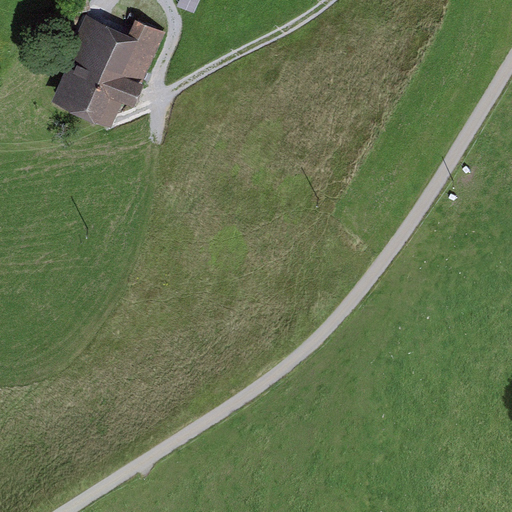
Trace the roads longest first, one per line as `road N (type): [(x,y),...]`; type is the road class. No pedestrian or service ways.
road 1 (track): [(66,511),(315,341),(390,252),(511,64)]
road 2 (track): [(109,125),(329,0)]
